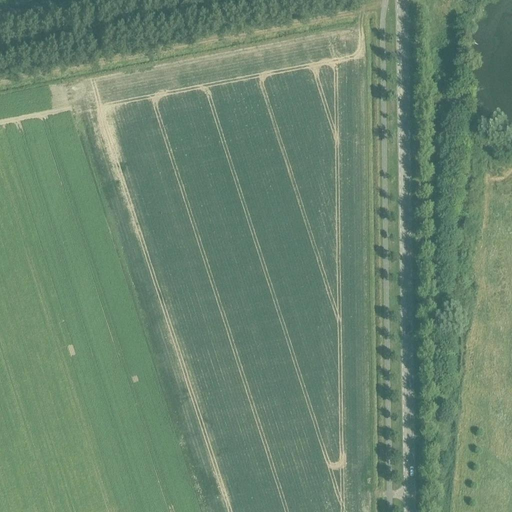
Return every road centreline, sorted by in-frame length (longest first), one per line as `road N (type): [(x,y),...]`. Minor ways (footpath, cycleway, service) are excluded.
road 1 (tertiary): [(407,511),(402,0)]
road 2 (track): [(360,0),(350,10),(0,78)]
road 3 (unclassified): [(0,35),(187,0)]
